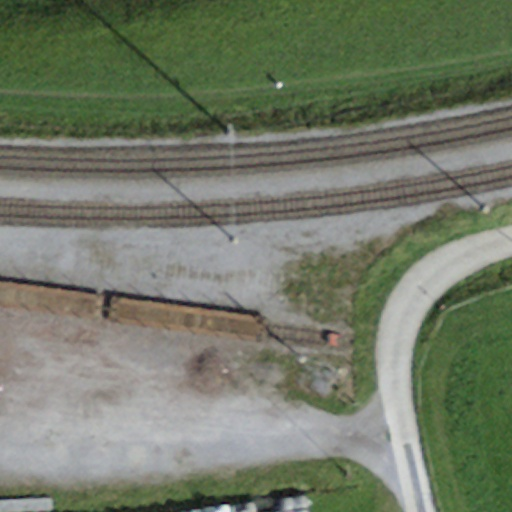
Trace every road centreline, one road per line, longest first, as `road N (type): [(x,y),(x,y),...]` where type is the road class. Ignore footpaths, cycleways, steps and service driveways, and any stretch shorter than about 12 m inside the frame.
road 1 (unclassified): [(398,424),(154,465),(0,462)]
road 2 (track): [(417,511),(392,351),(410,289),(455,260),(511,246)]
